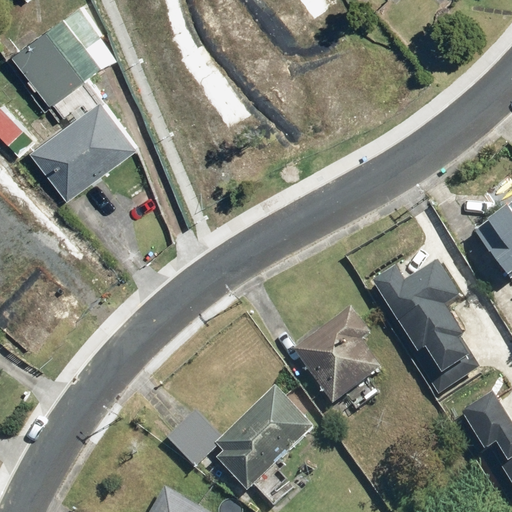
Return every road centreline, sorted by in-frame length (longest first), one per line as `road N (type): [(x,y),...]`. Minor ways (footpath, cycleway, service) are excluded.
road 1 (residential): [(511,82),(461,130),(222,273),(152,328),(91,398),(24,511)]
road 2 (unknown): [(145,292),(0,149)]
